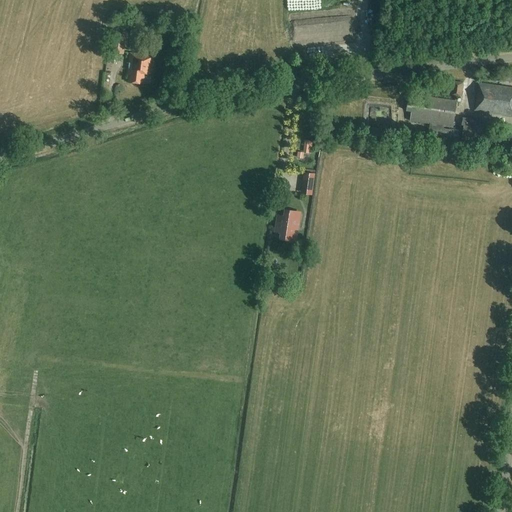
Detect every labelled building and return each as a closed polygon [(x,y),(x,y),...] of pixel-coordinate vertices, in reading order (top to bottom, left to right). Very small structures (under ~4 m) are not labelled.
[(125,35),(114,34),(111,53),(123,55),(125,35)] [(154,57),(130,54),(127,75),(129,75),(128,83),(143,84),(144,74),(151,75),(154,57)] [(452,82),(450,96),(460,97),(462,83),(452,82)] [(511,88),(478,83),(474,111),(511,116),(511,88)] [(456,102),(413,96),(408,95),(406,112),(410,112),(409,121),(429,124),(428,134),(450,137),(449,144),(460,145),(462,131),(451,130),(443,129),(443,126),(452,127),(456,102)] [(462,119),(461,127),(463,127),(460,147),(489,151),(491,132),(493,132),(494,123),(462,119)] [(312,141),(304,140),(303,148),(311,150),(312,141)] [(314,175),(304,173),(301,193),(311,195),(314,175)] [(285,218),(277,216),(275,229),(283,230),(282,233),(285,233),(284,239),(295,241),(297,231),(296,231),(297,225),(298,225),(300,213),(288,212),(288,214),(285,213),(285,218)]
